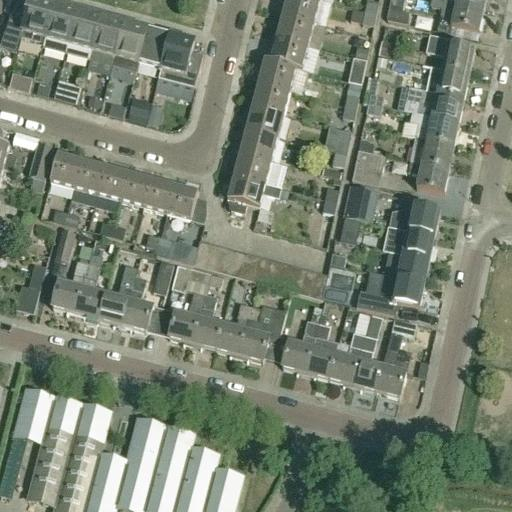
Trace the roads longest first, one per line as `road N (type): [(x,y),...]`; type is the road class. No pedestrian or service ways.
road 1 (residential): [(0,335),(421,440),(435,426),(482,220)]
road 2 (residential): [(0,109),(168,156),(194,154),(233,0)]
road 3 (residential): [(482,220),(511,74)]
